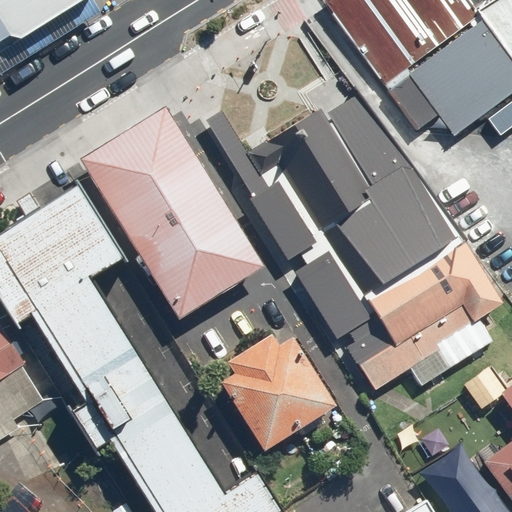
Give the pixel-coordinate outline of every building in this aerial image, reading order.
[(0,0),(0,51),(86,0),(0,0)] [(329,0),(325,3),(384,88),(416,130),(437,119),(450,138),(511,93),(511,66),(474,13),(464,0),(329,0)] [(511,0),(495,0),(474,13),(511,66),(511,0)] [(317,106),(258,142),(242,151),(258,176),(273,167),(314,234),(308,238),(320,259),(403,209),(390,188),(373,199),(317,106)] [(260,268),(162,110),(74,164),(173,322),(260,268)] [(75,187),(0,232),(0,297),(17,326),(27,320),(79,406),(69,412),(94,452),(105,445),(146,511),(272,511),(249,474),(214,495),(84,281),(119,260),(75,187)] [(506,315),(451,225),(321,303),(375,393),(506,315)] [(287,337),(217,379),(260,451),(330,409),(287,337)] [(0,437),(16,427),(13,421),(41,403),(0,338),(0,437)] [(511,380),(494,394),(511,416),(511,459),(502,467),(511,480),(511,380)] [(503,511),(455,448),(419,476),(446,511),(503,511)] [(428,511),(422,501),(404,511),(428,511)]
